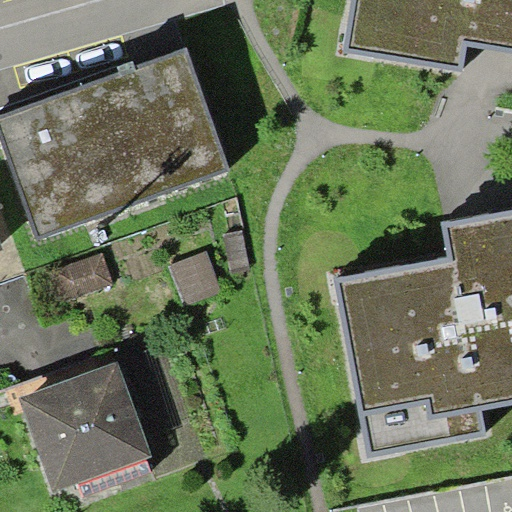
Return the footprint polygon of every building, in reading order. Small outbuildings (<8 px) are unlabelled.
[(511,0),(353,0),(346,43),(461,62),(465,35),(511,42),(511,0)] [(0,116),(0,137),(38,239),(231,169),(187,48),(135,67),(133,60),(117,66),(120,73),(0,116)] [(370,454),(485,432),(480,406),(511,400),(511,209),(445,222),(451,257),(338,278),(370,454)] [(242,229),(224,233),(233,274),(251,270),(242,229)] [(206,249),(170,264),(186,304),(222,290),(206,249)] [(103,252),(54,269),(65,300),(114,284),(103,252)] [(20,396),(54,491),(76,483),(145,458),(152,456),(118,362),(20,396)] [(153,478),(145,458),(76,483),(83,503),(153,478)]
